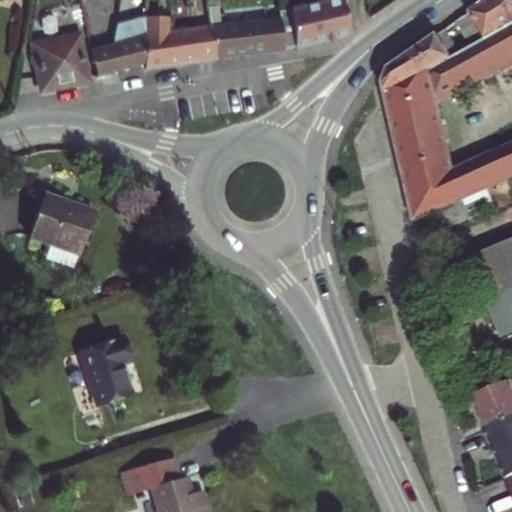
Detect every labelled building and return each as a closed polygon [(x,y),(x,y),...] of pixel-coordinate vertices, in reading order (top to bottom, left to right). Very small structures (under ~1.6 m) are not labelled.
[(207,0),(198,0),(199,14),(200,55),(284,43),(280,17),(265,19),(263,8),(208,14),(207,0)] [(304,0),(278,5),(280,17),(284,43),(341,33),(335,0),(304,0)] [(511,0),(492,0),(467,17),(482,43),(511,24),(511,0)] [(136,6),(136,13),(137,60),(137,66),(187,59),(183,15),(158,17),(157,6),(136,6)] [(102,43),(79,47),(87,73),(137,60),(136,13),(108,23),(102,43)] [(199,14),(183,15),(187,59),(200,55),(199,14)] [(511,24),(482,43),(458,58),(386,104),(410,226),(442,211),(449,230),(492,209),(484,192),(511,179),(511,24)] [(381,86),(386,104),(458,58),(444,33),(388,71),(381,86)] [(67,35),(23,44),(32,89),(76,80),(67,35)] [(92,199),(42,182),(28,224),(77,241),(92,199)] [(511,260),(474,276),(501,341),(511,336),(511,260)] [(124,326),(77,339),(93,393),(128,383),(120,354),(130,351),(124,326)] [(511,383),(469,401),(482,433),(511,420),(511,383)] [(511,420),(482,433),(502,481),(511,476),(511,420)] [(170,449),(133,463),(140,484),(153,479),(164,511),(213,511),(202,479),(190,483),(184,468),(178,471),(170,449)] [(511,476),(502,481),(511,505),(511,476)]
